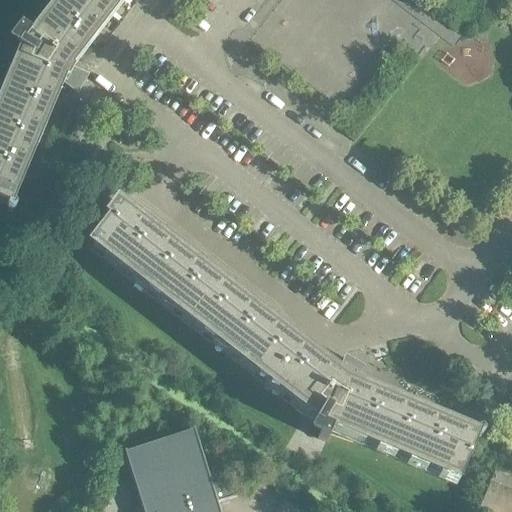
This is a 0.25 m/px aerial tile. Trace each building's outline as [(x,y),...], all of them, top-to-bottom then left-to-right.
[(83,80),(71,71),(126,0),(57,0),(22,45),(20,44),(17,52),(18,52),(0,95),(0,204),(10,209),(64,82),(79,89),(83,80)] [(18,49),(25,31),(15,27),(8,45),(18,49)] [(92,247),(89,250),(306,418),(313,424),(312,426),(320,431),(317,440),(325,443),(330,432),(456,485),(458,481),(475,439),(475,438),(477,435),(473,433),(351,382),(361,369),(345,360),(339,375),(123,207),(102,233),(92,247)] [(218,511),(216,504),(237,497),(236,496),(233,497),(232,494),(231,492),(229,489),(227,487),(224,486),(222,485),(219,484),(216,484),(213,484),(210,485),(194,435),(125,457),(141,507),(138,508),(135,510),(132,511),(218,511)] [(511,511),(511,475),(495,468),(489,484),(490,484),(477,511),(511,511)]
